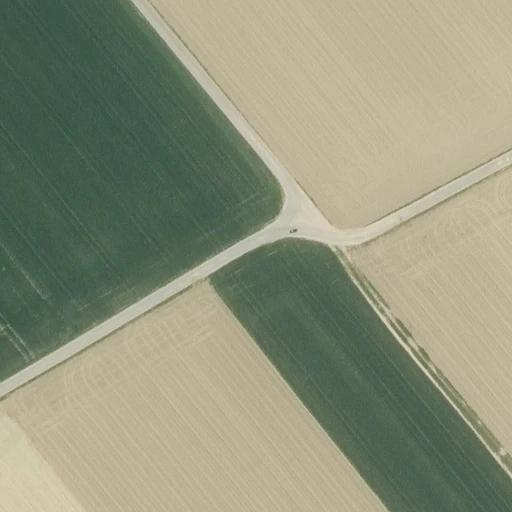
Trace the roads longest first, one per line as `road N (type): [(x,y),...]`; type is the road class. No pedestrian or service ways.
road 1 (track): [(511,159),(371,232),(296,226),(258,237),(0,389)]
road 2 (track): [(511,466),(351,264),(345,235)]
road 3 (track): [(128,0),(286,192),(299,214),(296,226)]
